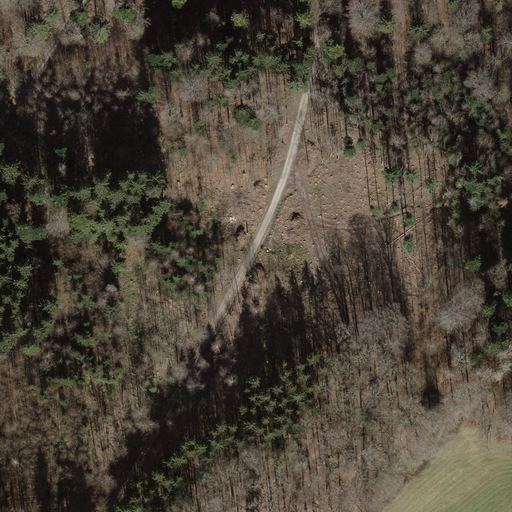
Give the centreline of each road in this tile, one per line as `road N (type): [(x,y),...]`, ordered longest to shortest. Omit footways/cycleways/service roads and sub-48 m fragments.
road 1 (track): [(325,0),(311,112),(238,278),(112,511)]
road 2 (track): [(0,126),(86,0)]
